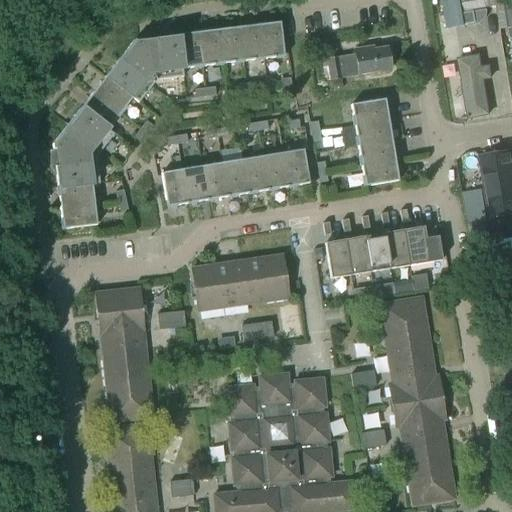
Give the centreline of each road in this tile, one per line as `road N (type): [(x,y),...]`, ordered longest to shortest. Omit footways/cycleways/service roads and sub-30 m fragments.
road 1 (residential): [(82,511),(52,293),(83,272),(167,267),(209,232),(444,187)]
road 2 (residential): [(496,511),(444,187)]
road 3 (residential): [(435,144),(412,0)]
